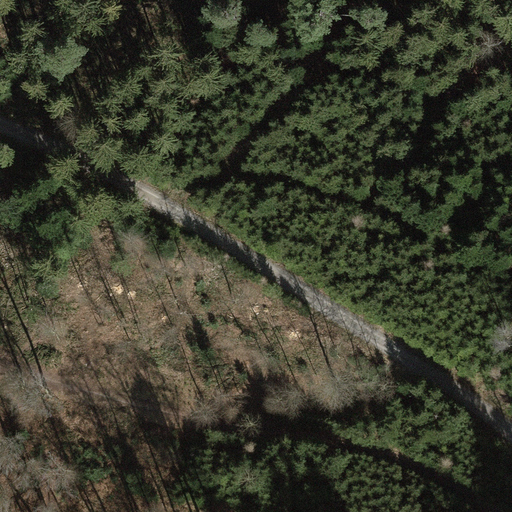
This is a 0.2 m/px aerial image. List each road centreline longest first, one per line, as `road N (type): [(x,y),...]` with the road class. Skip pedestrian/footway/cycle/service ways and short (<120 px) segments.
road 1 (track): [(0,121),(165,201),(511,435)]
road 2 (track): [(497,511),(380,451),(163,411),(0,358)]
